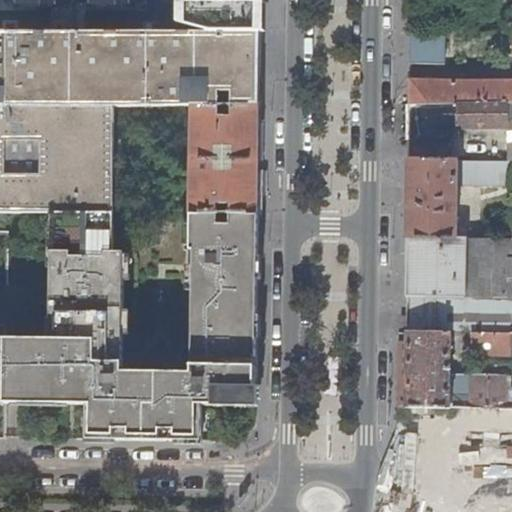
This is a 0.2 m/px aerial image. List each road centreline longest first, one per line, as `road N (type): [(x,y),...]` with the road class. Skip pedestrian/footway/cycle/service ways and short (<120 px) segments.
road 1 (residential): [(287,481),(234,471),(0,467)]
road 2 (unclassified): [(361,482),(372,423),(366,224)]
road 3 (unclassified): [(292,223),(289,423),(297,469)]
road 4 (unclassified): [(366,224),(367,0)]
road 5 (unclassified): [(293,0),(292,223)]
road 6 (secondary): [(367,509),(511,510)]
